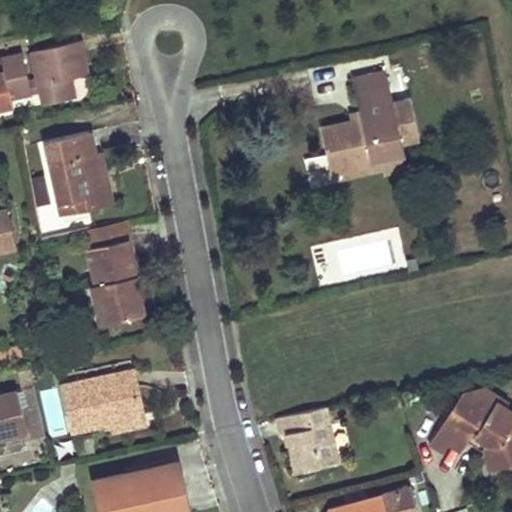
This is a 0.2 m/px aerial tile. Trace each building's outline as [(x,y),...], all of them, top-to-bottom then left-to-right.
[(79,41),(31,52),(38,81),(40,93),(43,104),(69,99),(65,80),(71,79),(87,75),(79,41)] [(6,72),(0,73),(0,110),(14,108),(12,100),(30,96),(27,83),(20,54),(3,58),(6,72)] [(388,80),(386,73),(352,79),(354,88),(388,80)] [(71,79),(65,80),(69,99),(75,97),(71,79)] [(388,80),(354,88),(360,113),(363,124),(353,127),(351,122),(322,129),(326,148),(332,173),(341,171),(383,162),(384,168),(385,174),(408,168),(402,142),(420,139),(411,101),(394,105),(388,80)] [(38,81),(27,83),(30,96),(40,93),(38,81)] [(363,124),(360,113),(349,116),(351,122),(353,127),(363,124)] [(89,131),(45,142),(59,203),(85,197),(87,207),(106,203),(94,154),(89,131)] [(332,173),(326,148),(314,151),(319,175),(332,173)] [(113,201),(101,152),(94,154),(106,203),(113,201)] [(384,168),(383,162),(341,171),(342,178),(384,168)] [(87,207),(85,197),(59,203),(62,213),(87,207)] [(0,245),(13,243),(5,210),(0,211),(0,245)] [(126,239),(122,222),(85,231),(89,248),(126,239)] [(397,227),(336,244),(347,282),(408,266),(397,227)] [(135,275),(126,239),(89,248),(98,285),(93,286),(102,323),(138,315),(129,276),(135,275)] [(145,313),(135,275),(129,276),(138,315),(145,313)] [(0,360),(21,356),(18,345),(0,349),(0,360)] [(134,369),(63,385),(73,429),(114,420),(144,413),(134,369)] [(464,390),(427,441),(443,452),(450,443),(463,452),(475,437),(477,434),(490,444),(487,448),(492,472),(511,466),(511,425),(511,424),(511,412),(506,408),(509,403),(484,386),(464,390)] [(26,420),(40,416),(33,389),(19,393),(26,420)] [(0,438),(25,432),(15,392),(0,395),(0,438)] [(342,462),(329,404),(281,414),(285,434),(293,433),(301,471),(342,462)] [(146,423),(144,413),(114,420),(116,429),(146,423)] [(490,444),(477,434),(475,437),(487,448),(490,444)] [(124,472),(145,468),(172,461),(171,455),(123,465),(124,472)] [(124,472),(93,479),(99,511),(188,511),(177,460),(172,461),(145,468),(146,475),(126,480),(124,472)] [(422,511),(415,486),(335,509),(333,511),(422,511)]
